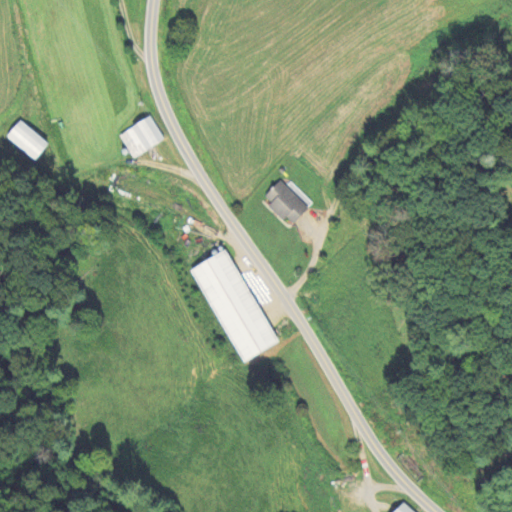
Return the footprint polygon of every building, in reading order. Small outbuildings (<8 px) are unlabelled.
[(134,159),(165,140),(150,117),(119,136),(134,159)] [(35,161),(49,144),(20,121),(6,138),(35,161)] [(293,224),(312,203),(294,186),(290,190),(280,181),(262,200),(285,221),(287,219),(293,224)] [(240,363),(277,345),(229,250),(192,269),(240,363)] [(413,511),(404,503),(395,511),(413,511)]
